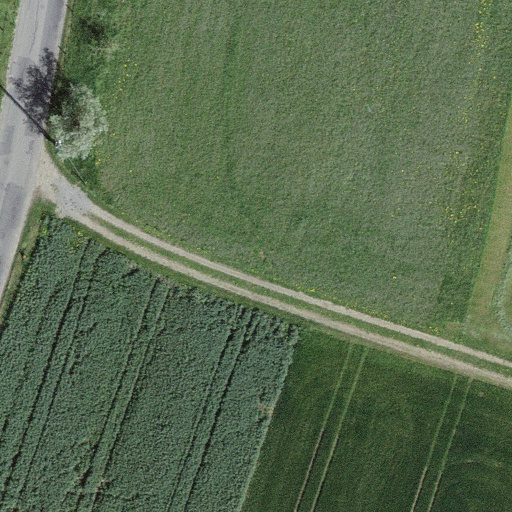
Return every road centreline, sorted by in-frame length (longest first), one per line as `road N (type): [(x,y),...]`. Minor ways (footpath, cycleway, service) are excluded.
road 1 (track): [(511,387),(182,277),(105,238),(23,160)]
road 2 (unclassified): [(0,243),(52,0)]
